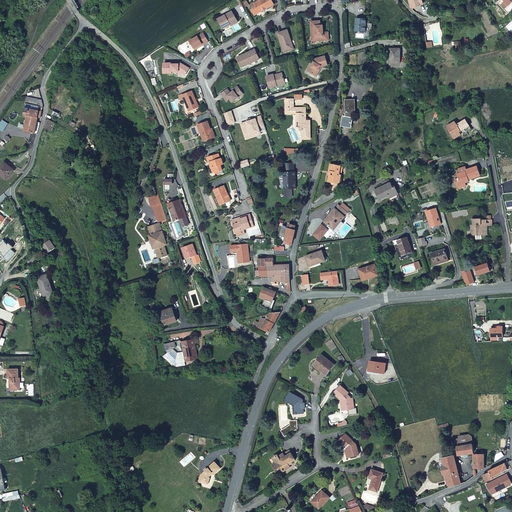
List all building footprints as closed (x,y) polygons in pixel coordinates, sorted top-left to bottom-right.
[(255,14),(262,10),(261,9),(263,8),(262,6),(265,5),(266,6),(267,5),(268,7),(274,3),(272,0),(258,0),(253,4),(255,7),(252,8),(255,14)] [(503,0),(497,0),(496,1),(503,9),(508,4),(503,0)] [(231,10),(217,19),(221,27),(229,23),(230,25),(237,21),(231,10)] [(354,32),(365,32),(366,23),(366,20),(355,19),(354,32)] [(312,20),(312,36),(318,36),(318,40),(330,39),(329,31),(323,32),(323,29),(324,28),(324,25),(321,25),(321,20),(312,20)] [(288,28),(278,32),(280,40),(282,39),(285,50),(294,48),(288,28)] [(192,48),(201,44),(207,41),(202,32),(188,40),(192,48)] [(243,54),(237,57),(241,66),(260,58),(254,46),(242,52),(243,54)] [(388,47),(388,61),(399,61),(399,47),(388,47)] [(326,56),(314,59),(313,59),(307,71),(315,76),(321,66),(328,64),(326,56)] [(171,62),(163,63),(163,72),(171,72),(172,71),(179,70),(185,74),(189,67),(179,62),(179,63),(171,63),(171,62)] [(274,73),(266,75),(269,86),(285,82),(282,72),(274,74),(274,73)] [(238,85),(234,89),(230,91),(227,87),(220,92),(226,100),(230,98),(232,100),(243,92),(238,85)] [(193,88),(183,93),(190,108),(199,104),(193,88)] [(304,141),(312,140),(311,122),(310,122),(310,119),(308,119),(307,108),(296,108),(296,99),(285,100),(286,112),(296,112),(297,127),(303,127),(302,128),(302,130),(303,132),(304,141)] [(343,116),(342,125),(352,126),(353,122),(352,122),(353,118),(351,117),(352,112),(357,112),(355,99),(346,100),(347,112),(346,116),(343,116)] [(23,116),(24,117),(26,117),(27,115),(38,118),(40,110),(25,107),(23,116)] [(231,109),(224,112),(227,123),(234,121),(231,109)] [(24,132),(36,134),(40,122),(37,121),(38,118),(27,115),(26,117),(24,132)] [(264,126),(260,115),(254,117),(255,118),(250,119),(247,120),(240,122),(244,135),(249,133),(250,134),(259,131),(258,128),(264,126)] [(54,122),(47,119),(44,127),(51,130),(54,122)] [(197,123),(202,137),(209,135),(210,137),(215,135),(212,128),(210,128),(207,119),(197,123)] [(446,125),(454,138),(460,135),(471,129),(465,119),(456,124),(454,121),(446,125)] [(219,152),(207,155),(208,160),(210,160),(213,170),(222,168),(220,163),(223,162),(222,156),(220,157),(219,152)] [(0,167),(0,172),(7,178),(15,169),(5,162),(0,167)] [(326,182),(325,190),(335,191),(335,183),(337,183),(338,172),(336,172),(337,164),(325,162),(324,169),(326,170),(324,182),(326,182)] [(289,186),(293,186),(292,171),(290,171),(290,163),(282,163),(283,171),(281,171),(281,196),(289,195),(289,186)] [(456,174),(458,178),(459,183),(464,182),(469,181),(468,179),(480,175),(477,166),(465,170),(465,171),(456,174)] [(457,188),(465,185),(464,182),(459,183),(458,178),(454,179),(457,188)] [(394,193),(399,191),(396,183),(394,184),(392,179),(375,187),(380,196),(390,192),(393,191),(394,193)] [(222,184),(212,188),(219,203),(228,199),(225,192),(226,192),(222,184)] [(185,216),(180,200),(169,203),(175,220),(179,218),(182,227),(188,225),(185,216)] [(324,218),(335,225),(341,217),(347,208),(337,201),(324,218)] [(167,218),(161,202),(154,205),(159,220),(167,218)] [(435,206),(425,209),(430,225),(439,222),(438,220),(439,220),(435,206)] [(247,213),(231,218),(235,229),(243,227),(251,224),(247,213)] [(475,230),(475,235),(486,235),(485,225),(491,225),(491,219),(481,219),(481,218),(472,218),(472,224),(470,224),(470,230),(475,230)] [(328,226),(322,221),(314,231),(321,236),(328,226)] [(162,230),(160,222),(149,225),(152,234),(150,234),(154,247),(156,246),(159,256),(167,254),(164,244),(167,243),(163,230),(162,230)] [(291,244),(295,229),(293,229),(294,224),(286,222),(285,228),(283,228),(280,227),(278,234),(284,236),(283,239),(284,239),(283,242),(291,244)] [(406,235),(396,237),(400,253),(409,250),(406,235)] [(424,239),(423,235),(416,237),(418,244),(426,243),(425,239),(424,239)] [(49,239),(41,246),(47,253),(55,247),(49,239)] [(0,255),(3,259),(4,258),(8,261),(16,253),(13,249),(15,247),(12,245),(11,246),(7,241),(0,247),(0,255)] [(193,256),(195,261),(196,261),(198,263),(202,261),(199,254),(197,255),(192,243),(182,247),(186,258),(193,256)] [(247,243),(230,245),(231,251),(237,251),(238,254),(239,254),(239,256),(238,256),(239,262),(249,261),(247,243)] [(306,253),(309,261),(316,259),(316,261),(326,257),(322,247),(306,253)] [(444,248),(431,252),(434,262),(447,258),(444,248)] [(257,258),(258,264),(260,276),(268,275),(267,264),(274,264),(273,257),(257,258)] [(375,271),(372,260),(356,265),(359,275),(375,271)] [(267,264),(268,275),(274,275),(273,281),(283,280),(290,282),(289,263),(277,263),(277,261),(275,261),(274,263),(274,264),(267,264)] [(473,282),(473,284),(479,282),(476,275),(493,270),(492,265),(489,266),(488,263),(487,261),(485,261),(486,263),(461,271),(464,283),(465,284),(473,282)] [(338,280),(336,266),(320,268),(320,272),(321,272),(321,276),(328,275),(328,280),(333,280),(333,281),(338,280)] [(495,275),(497,282),(503,280),(500,272),(495,275)] [(42,291),(43,296),(53,293),(48,275),(38,278),(39,282),(40,282),(42,290),(42,291)] [(276,291),(264,286),(259,296),(264,298),(262,303),(270,307),(276,291)] [(160,309),(164,323),(176,319),(172,306),(160,309)] [(15,315),(1,309),(0,311),(0,317),(12,323),(15,315)] [(258,327),(270,331),(281,311),(267,312),(267,314),(264,320),(262,319),(260,322),(257,321),(256,320),(255,325),(258,327)] [(494,328),(489,328),(489,337),(501,336),(500,326),(494,326),(494,328)] [(165,349),(172,348),(177,347),(175,341),(164,344),(165,349)] [(194,351),(195,351),(194,344),(197,344),(197,341),(182,344),(183,352),(185,360),(195,359),(194,351)] [(185,360),(183,352),(177,353),(172,348),(165,349),(166,353),(162,356),(173,368),(184,365),(184,361),(185,360)] [(322,355),(314,366),(326,375),(334,365),(322,355)] [(385,364),(371,362),(369,372),(383,375),(385,364)] [(19,369),(8,369),(8,377),(10,378),(10,383),(9,383),(9,388),(15,388),(15,389),(20,389),(20,378),(18,378),(19,369)] [(341,402),(342,411),(353,410),(352,399),(349,400),(346,396),(348,394),(340,387),(333,394),(341,402)] [(294,408),(294,416),(303,415),(303,410),(305,410),(305,406),(303,406),(303,402),(290,394),(285,402),(294,408)] [(290,426),(281,432),(285,438),(295,432),(297,430),(297,426),(297,421),(290,421),(290,426)] [(471,443),(470,439),(470,435),(467,434),(457,435),(458,438),(455,439),(453,441),(454,444),(456,444),(456,446),(471,443)] [(351,458),(359,456),(357,446),(346,436),(340,442),(346,449),(348,448),(351,458)] [(472,453),(471,443),(456,446),(457,454),(463,454),(463,456),(464,456),(466,456),(467,456),(467,454),(472,453)] [(452,454),(441,457),(441,458),(442,465),(444,473),(447,487),(458,484),(457,476),(459,475),(458,471),(456,471),(452,454)] [(472,468),(484,467),(484,454),(473,454),(472,468)] [(277,457),(270,462),(276,472),(281,469),(284,474),(290,470),(287,465),(290,463),(291,465),(295,462),(291,455),(286,458),(283,455),(278,458),(277,457)] [(218,467),(212,460),(206,466),(206,467),(199,473),(197,480),(206,482),(208,476),(206,474),(210,471),(212,473),(212,472),(218,467)] [(489,469),(489,470),(492,477),(502,472),(508,469),(504,461),(489,469)] [(373,478),(370,488),(378,491),(384,473),(372,469),(369,477),(373,478)] [(492,477),(489,470),(483,473),(487,481),(493,478),(492,477)] [(508,474),(487,484),(491,494),(511,485),(511,483),(508,474)] [(322,489),(311,500),(319,508),(330,497),(322,489)]
